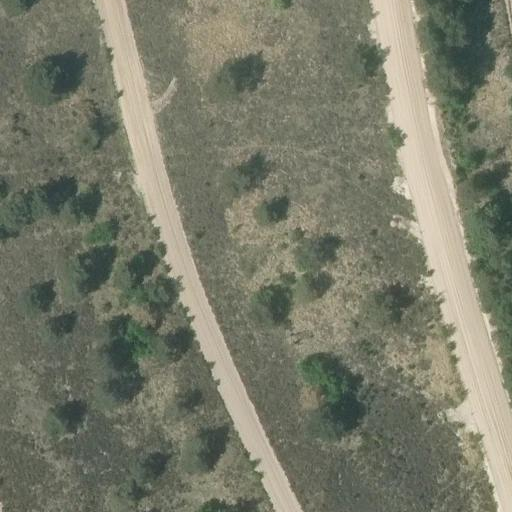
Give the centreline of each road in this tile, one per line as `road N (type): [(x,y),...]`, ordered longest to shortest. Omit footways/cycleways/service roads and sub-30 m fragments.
road 1 (unknown): [(108,0),(160,221),(213,357),(289,511)]
road 2 (track): [(397,0),(490,420),(511,483)]
